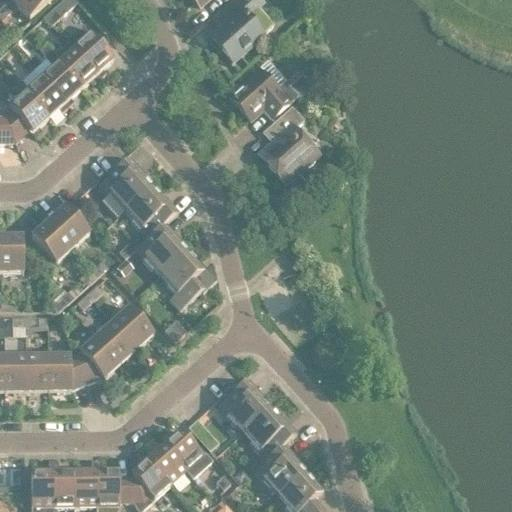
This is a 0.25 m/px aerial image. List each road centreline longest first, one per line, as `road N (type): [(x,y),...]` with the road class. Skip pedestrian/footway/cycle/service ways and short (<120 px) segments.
road 1 (residential): [(245,328),(128,436),(0,444)]
road 2 (residential): [(245,328),(213,205),(128,109)]
road 3 (residential): [(357,511),(331,422),(245,328)]
road 4 (residential): [(128,109),(38,187),(0,195)]
road 5 (residential): [(128,109),(169,66),(141,0)]
